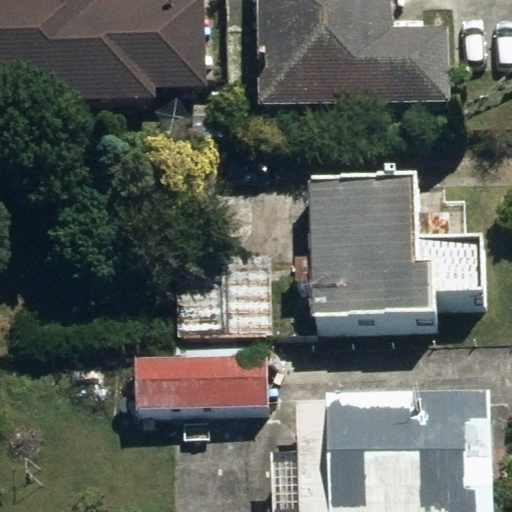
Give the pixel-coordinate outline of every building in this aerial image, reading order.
[(0,0),(0,117),(167,112),(167,101),(218,99),(215,6),(111,10),(110,0),(0,0)] [(403,0),(270,0),(275,122),(463,116),(461,41),(405,43),(403,0)] [(432,192),(317,196),(321,338),(451,334),(451,312),(498,310),(496,252),(434,254),(432,192)] [(187,263),(184,351),(279,354),(282,266),(187,263)] [(278,367),(145,370),(146,425),(279,422),(278,367)] [(339,419),(309,419),(311,473),(290,474),(290,511),(503,511),(500,405),(339,410),(339,419)] [(280,511),(280,478),(188,479),(188,511),(280,511)]
